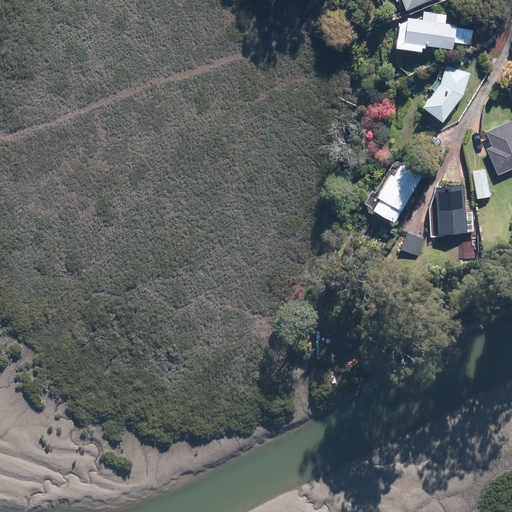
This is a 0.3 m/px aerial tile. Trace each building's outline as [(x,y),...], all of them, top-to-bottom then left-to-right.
[(395,0),(400,11),(428,0),(393,0),(394,1),(395,0)] [(471,30),(452,27),(453,25),(433,22),(434,13),(421,11),(419,20),(401,18),(397,42),(449,49),(450,42),(469,45),(471,30)] [(452,67),(467,61),(464,53),(449,59),(452,67)] [(435,84),(416,106),(438,122),(460,96),(467,72),(442,65),(435,84)] [(511,168),(511,123),(510,120),(483,131),(489,146),(483,148),(495,175),(511,168)] [(367,208),(391,222),(420,174),(397,160),(388,175),(384,172),(369,196),(373,198),(367,208)] [(488,196),(483,170),(470,172),(474,198),(488,196)] [(463,232),(460,184),(431,186),(434,234),(463,232)] [(417,255),(423,239),(405,233),(399,248),(417,255)]
